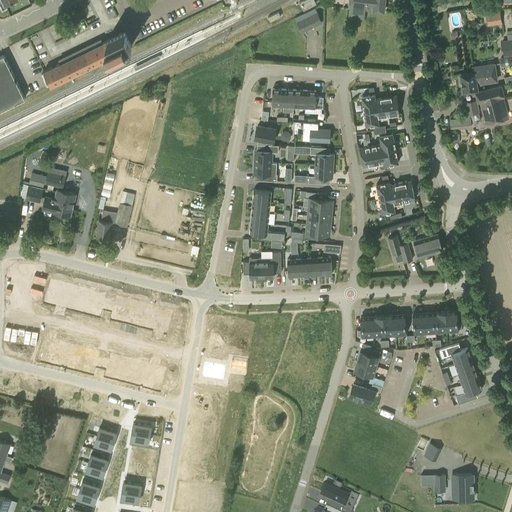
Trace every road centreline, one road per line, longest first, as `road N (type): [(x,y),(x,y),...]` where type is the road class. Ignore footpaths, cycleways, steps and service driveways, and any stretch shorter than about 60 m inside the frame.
road 1 (residential): [(340,76),(266,71),(248,81),(205,298)]
road 2 (residential): [(293,511),(347,337),(350,295)]
road 3 (residential): [(340,76),(360,228),(350,295)]
road 4 (residential): [(0,362),(183,408)]
road 5 (residential): [(184,291),(1,255)]
road 6 (residential): [(415,357),(398,414),(414,425),(505,394)]
road 7 (residential): [(350,295),(205,298)]
road 8 (residential): [(401,77),(425,206)]
